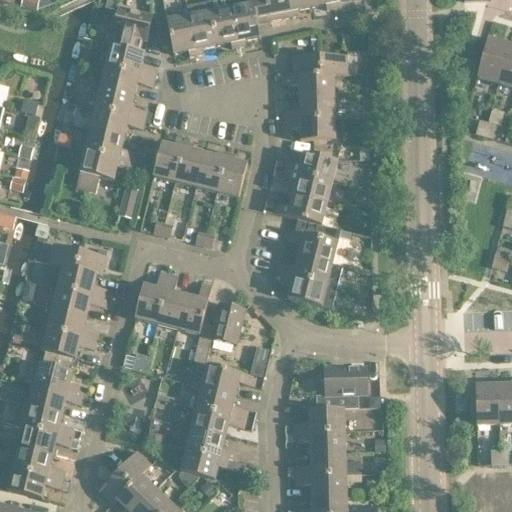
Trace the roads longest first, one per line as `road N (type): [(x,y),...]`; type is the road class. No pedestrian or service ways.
road 1 (residential): [(234,267),(142,247),(78,511)]
road 2 (tertiary): [(424,343),(414,0)]
road 3 (residential): [(234,267),(259,185),(257,102),(176,107)]
road 4 (residential): [(277,511),(275,412),(296,337)]
road 5 (tertiary): [(430,511),(424,343)]
road 6 (residential): [(296,337),(315,344),(424,343)]
